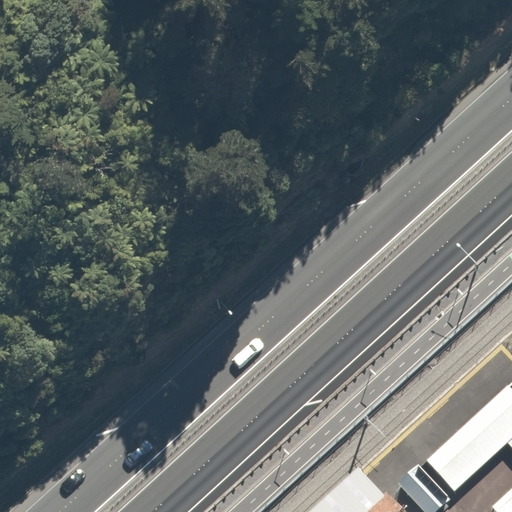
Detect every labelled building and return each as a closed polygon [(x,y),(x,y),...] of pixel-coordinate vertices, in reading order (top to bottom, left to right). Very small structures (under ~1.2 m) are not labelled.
[(511,391),(509,389),(427,463),(455,495),(508,446),(511,442),(511,391)] [(420,470),(400,488),(421,511),(442,511),(451,505),(420,470)] [(314,511),(373,511),(387,500),(385,498),(359,471),(314,511)] [(511,511),(511,491),(492,510),(494,511),(511,511)] [(402,511),(389,498),(387,496),(385,498),(387,500),(373,511),(402,511)]
